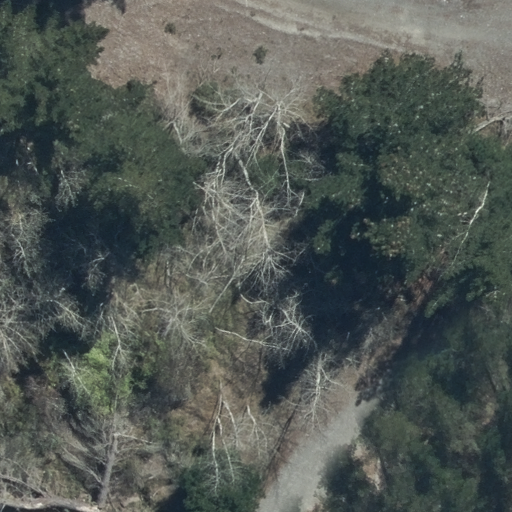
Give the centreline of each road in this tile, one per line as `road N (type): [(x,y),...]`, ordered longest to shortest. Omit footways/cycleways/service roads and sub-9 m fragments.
road 1 (unclassified): [(511,345),(417,388),(273,511)]
road 2 (track): [(511,35),(229,0)]
